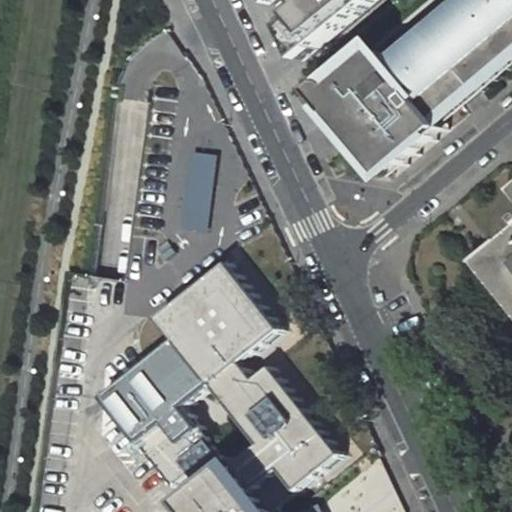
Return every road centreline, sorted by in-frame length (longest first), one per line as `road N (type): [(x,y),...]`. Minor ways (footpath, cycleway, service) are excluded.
road 1 (residential): [(210,0),(337,265)]
road 2 (residential): [(457,511),(337,265)]
road 3 (residential): [(337,265),(511,116)]
